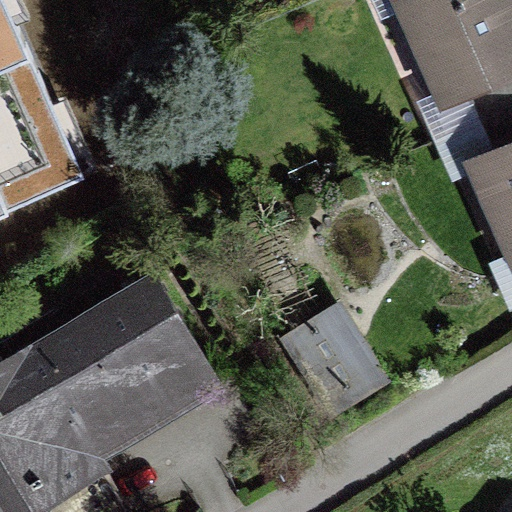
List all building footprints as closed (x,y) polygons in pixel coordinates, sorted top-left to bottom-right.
[(511,17),(504,0),(406,0),(449,96),(466,88),(479,118),(511,103),(511,17)] [(0,1),(0,219),(82,182),(0,1)] [(493,149),(476,156),(511,236),(511,103),(479,118),(493,149)] [(150,272),(0,362),(0,467),(6,477),(0,481),(0,494),(10,511),(24,511),(26,511),(113,511),(90,473),(103,465),(88,440),(209,368),(150,272)] [(333,310),(290,335),(332,405),(375,379),(333,310)]
